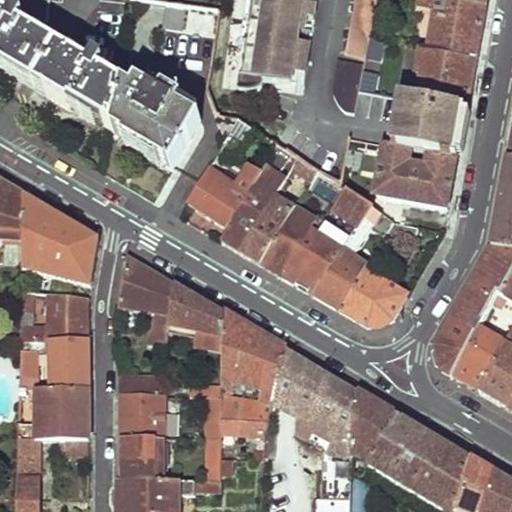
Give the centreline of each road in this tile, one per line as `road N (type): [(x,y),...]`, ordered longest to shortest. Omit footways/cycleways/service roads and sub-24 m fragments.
road 1 (residential): [(412,346),(473,237),(511,23)]
road 2 (residential): [(116,222),(100,308),(100,511)]
road 3 (residential): [(116,222),(352,358)]
road 4 (residential): [(0,154),(116,222)]
